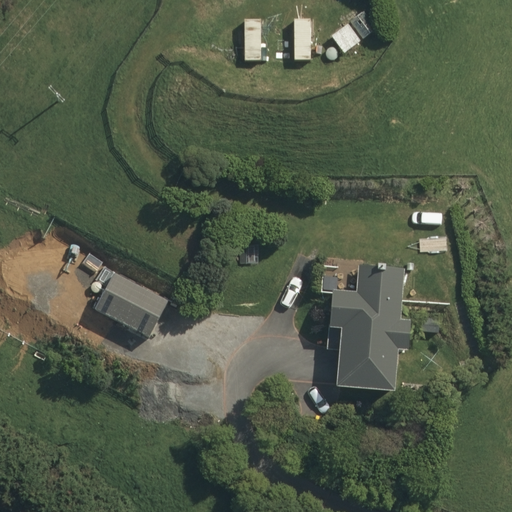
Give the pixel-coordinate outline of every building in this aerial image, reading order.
[(358,7),(325,35),(342,55),(375,27),(358,7)] [(257,61),(257,15),(237,15),(237,61),(257,61)] [(309,17),(287,16),(284,57),(306,58),(309,17)] [(397,395),(400,354),(411,355),(413,323),(402,323),(406,271),(388,270),(388,267),(379,267),(379,269),(359,267),(357,293),(334,292),(332,327),(329,327),(329,333),(327,333),(326,342),(328,342),(327,352),(341,353),(338,391),(397,395)] [(170,303),(116,275),(96,311),(150,341),(170,303)] [(419,333),(439,334),(440,320),(420,319),(419,333)]
